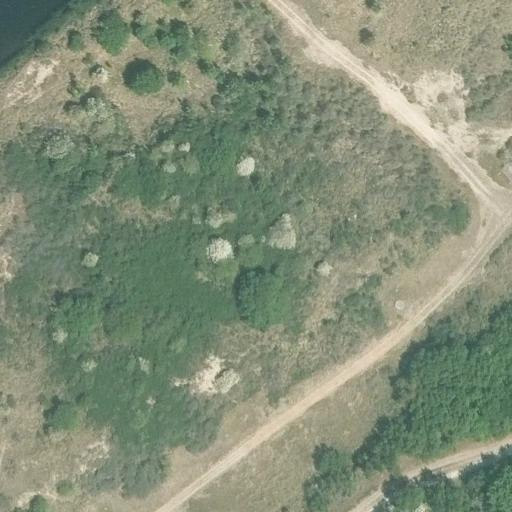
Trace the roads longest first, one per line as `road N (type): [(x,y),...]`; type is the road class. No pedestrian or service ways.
road 1 (track): [(158,511),(435,306),(511,217)]
road 2 (track): [(511,206),(270,0)]
road 3 (unknown): [(511,438),(388,488),(356,511)]
